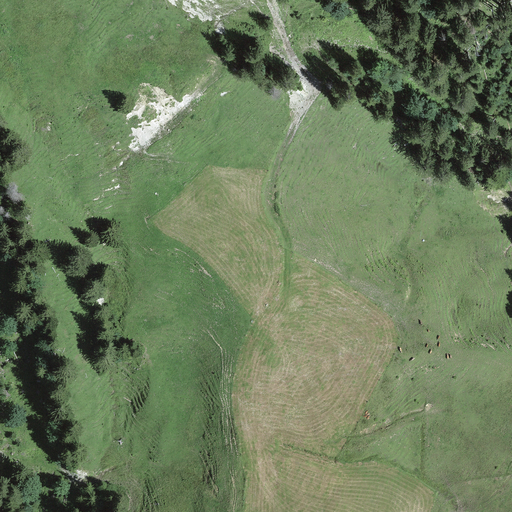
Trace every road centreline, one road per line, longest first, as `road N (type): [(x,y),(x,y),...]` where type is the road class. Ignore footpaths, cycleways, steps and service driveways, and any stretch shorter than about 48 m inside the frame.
road 1 (track): [(285,511),(258,462),(251,399),(265,330),(285,301),(286,245),(269,184),(313,88),(269,0)]
road 2 (track): [(170,57),(207,57),(217,69),(141,151),(215,169)]
